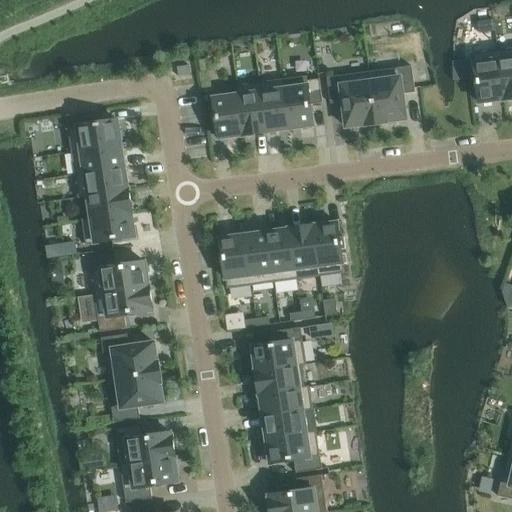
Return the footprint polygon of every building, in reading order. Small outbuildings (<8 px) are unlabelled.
[(480,35),(496,32),(494,21),(478,23),(480,35)] [(511,49),(498,51),(505,101),(511,100),(511,49)] [(480,104),(505,101),(498,51),(473,55),(480,104)] [(209,72),(207,60),(199,61),(201,73),(209,72)] [(412,67),(370,73),(377,126),(387,124),(387,123),(407,121),(403,95),(416,94),(412,67)] [(367,127),(377,126),(370,73),(328,79),(331,105),(343,103),(347,129),(367,126),(367,127)] [(308,77),(283,81),(289,131),(314,127),(311,106),(310,98),(309,90),(321,88),(320,80),(308,82),(308,77)] [(267,134),(289,131),(283,81),(260,84),(267,134)] [(267,134),(260,84),(237,87),(244,137),(267,134)] [(219,140),(244,137),(237,87),(236,87),(238,96),(214,100),(216,114),(212,114),(213,126),(218,126),(219,140)] [(321,88),(309,90),(310,98),(322,96),(321,88)] [(322,96),(310,98),(311,106),(323,104),(322,96)] [(90,114),(92,125),(100,124),(98,112),(90,114)] [(92,125),(90,114),(82,115),(84,127),(92,125)] [(75,116),(76,128),(78,127),(84,127),(82,115),(75,116)] [(92,125),(84,127),(76,128),(75,116),(67,117),(72,154),(122,146),(118,121),(100,124),(92,125)] [(72,154),(76,176),(125,169),(122,146),(72,154)] [(129,191),(125,169),(76,176),(79,199),(129,191)] [(129,191),(79,199),(79,200),(89,199),(92,219),(82,220),(82,221),(133,214),(129,191)] [(82,221),(86,246),(136,239),(132,214),(133,214),(82,221)] [(342,251),(346,250),(344,238),(340,238),(338,224),(313,227),(320,277),(345,274),(342,251)] [(320,277),(313,227),(291,230),(298,281),(320,277)] [(275,284),(298,281),(291,230),(268,234),(275,284)] [(252,287),(275,284),(268,234),(246,237),(252,287)] [(223,254),(219,255),(220,267),(224,267),(228,290),(252,287),(246,237),(221,240),(223,254)] [(60,246),(61,258),(77,256),(75,244),(60,246)] [(95,296),(150,288),(146,263),(117,267),(115,255),(89,259),(95,296)] [(101,334),(127,329),(125,317),(153,313),(153,309),(150,288),(95,296),(101,334)] [(337,316),(335,300),(323,302),(326,317),(337,316)] [(303,321),(315,319),(314,311),(302,313),(303,321)] [(290,315),(291,323),(303,321),(302,313),(290,315)] [(257,320),(258,328),(270,326),(269,318),(257,320)] [(258,328),(257,320),(245,322),(246,330),(258,328)] [(335,323),(312,324),(313,337),(335,337),(335,323)] [(301,329),(293,330),(295,342),(287,343),(279,344),(271,346),(253,348),(257,373),(307,365),(301,329)] [(295,342),(293,330),(285,331),(287,343),(295,342)] [(287,343),(285,331),(277,332),(279,344),(287,343)] [(277,332),(270,334),(271,345),(279,344),(277,332)] [(113,381),(160,374),(159,363),(158,364),(155,344),(130,348),(128,335),(102,339),(104,354),(109,354),(113,381)] [(307,367),(307,365),(257,373),(256,373),(260,396),(310,388),(310,387),(305,388),(302,367),(307,367)] [(160,374),(113,381),(117,408),(112,409),(114,424),(141,420),(139,408),(164,404),(161,384),(162,384),(160,374)] [(310,388),(260,396),(264,418),(313,411),(310,388)] [(313,411),(264,418),(267,441),(317,433),(317,432),(307,434),(304,413),(314,412),(313,411)] [(115,430),(121,467),(176,459),(173,438),(172,438),(172,434),(143,438),(142,426),(115,430)] [(317,433),(267,441),(271,465),(294,462),(296,474),(323,470),(317,433)] [(511,456),(508,456),(498,497),(511,500),(511,456)] [(179,483),(176,459),(121,467),(127,504),(153,500),(151,488),(179,483)] [(327,511),(322,476),(296,480),(298,493),(270,497),(270,501),(271,511),(327,511)] [(103,510),(119,508),(117,496),(101,498),(103,510)]
